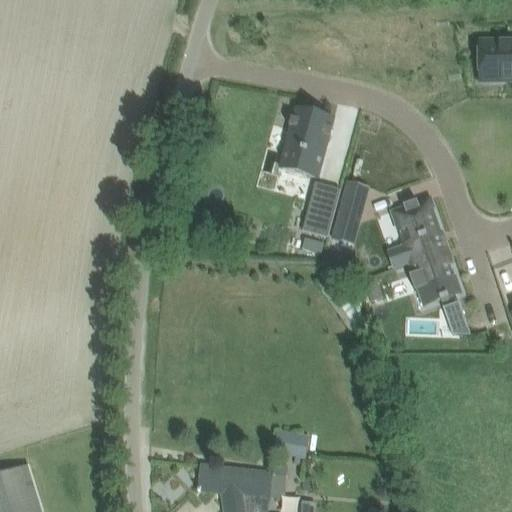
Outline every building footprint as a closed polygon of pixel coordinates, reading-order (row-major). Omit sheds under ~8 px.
[(511,42),(479,43),(479,83),(511,82),(511,42)] [(240,99),(239,134),(252,134),(253,100),(240,99)] [(332,120),(296,110),(280,170),(316,180),(332,120)] [(316,184),(303,232),(328,239),(341,191),(316,184)] [(410,265),(448,252),(441,233),(440,234),(429,202),(418,205),(417,202),(404,207),(405,210),(393,214),(410,265)] [(342,207),(339,218),(358,224),(361,212),(342,207)] [(305,239),(302,251),(321,255),(324,244),(305,239)] [(448,252),(410,265),(414,275),(410,277),(415,293),(419,292),(425,307),(441,301),(442,304),(450,301),(449,299),(461,295),(450,265),(452,264),(448,252)] [(316,282),(350,332),(367,321),(333,271),(316,282)] [(377,281),(366,284),(372,303),(383,300),(377,281)] [(459,303),(443,309),(452,336),(471,336),(459,303)] [(275,448),(293,452),(295,442),(277,439),(275,448)] [(0,511),(42,511),(28,467),(0,475),(0,511)] [(268,511),(273,477),(202,468),(203,493),(223,495),(225,511),(268,511)] [(361,511),(392,511),(395,504),(366,495),(361,511)]
